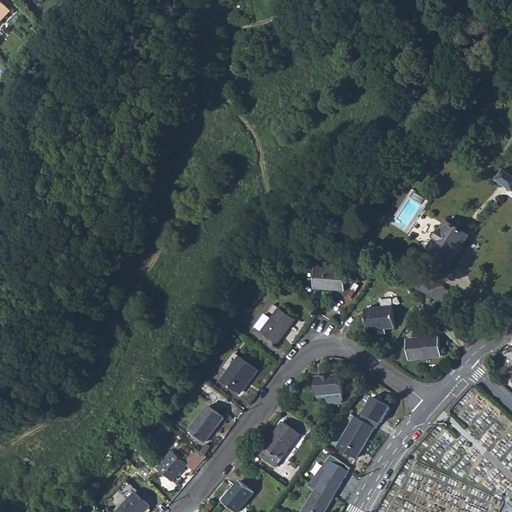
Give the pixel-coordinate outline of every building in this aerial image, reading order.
[(0,0),(0,23),(12,10),(0,0)] [(407,96),(409,93),(402,88),(400,91),(407,96)] [(505,170),(498,180),(511,189),(511,174),(505,170)] [(447,224),(427,213),(435,199),(416,188),(396,223),(429,242),(433,235),(438,238),(447,224)] [(454,262),(455,262),(472,236),(450,221),(443,232),(440,237),(432,248),(454,262)] [(318,268),(317,288),(347,290),(348,270),(318,268)] [(258,327),(279,343),(296,320),(275,304),(258,327)] [(367,309),(370,331),(397,328),(394,306),(367,309)] [(425,306),(417,317),(423,322),(431,311),(425,306)] [(249,325),(243,320),(237,328),(243,332),(249,325)] [(410,359),(442,356),(440,336),(408,340),(410,359)] [(230,372),(241,356),(236,352),(225,368),(230,372)] [(250,383),(260,370),(241,356),(230,372),(223,380),(241,393),(249,382),(250,383)] [(343,374),(318,377),(320,396),(344,393),(343,374)] [(198,387),(210,396),(215,390),(204,380),(198,387)] [(344,393),(320,396),(320,398),(328,397),(329,404),(343,402),(345,400),(344,393)] [(368,401),(361,396),(355,406),(361,410),(368,401)] [(195,433),(207,442),(225,417),(210,406),(188,434),(193,437),(195,433)] [(339,447),(358,458),(376,428),(356,417),(339,447)] [(284,421),(260,455),(277,467),(301,434),(284,421)] [(310,434),(323,443),(328,436),(314,427),(310,434)] [(174,451),(160,468),(174,480),(188,464),(174,451)] [(242,480),(225,501),(237,511),(239,511),(256,492),(242,480)] [(325,511),(334,498),(317,488),(303,511),(325,511)] [(145,511),(151,506),(136,492),(117,511),(145,511)] [(217,511),(220,509),(211,501),(210,502),(205,507),(210,511),(217,511)]
